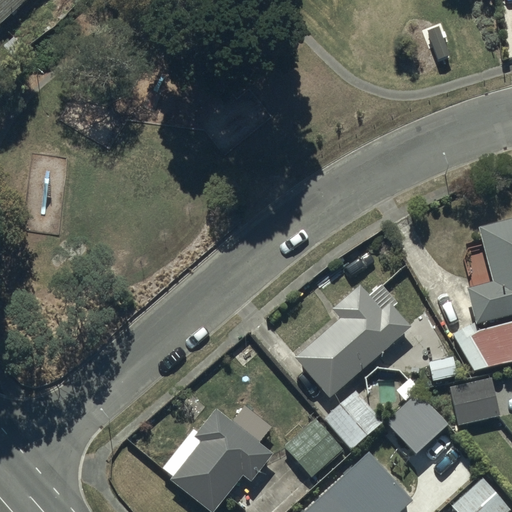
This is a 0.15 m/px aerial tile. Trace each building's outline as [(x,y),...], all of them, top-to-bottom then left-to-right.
[(0,0),(0,26),(28,0),(0,0)] [(511,311),(511,222),(479,231),(492,285),(465,292),(473,326),(451,338),(473,373),(511,363),(511,330),(508,313),(511,311)] [(293,361),(328,401),(409,331),(388,306),(381,313),(360,289),(331,313),(339,322),(293,361)] [(427,363),(431,383),(456,378),(453,358),(427,363)] [(489,380),(447,389),(456,428),(497,419),(489,380)] [(354,392),(322,419),(350,452),(382,426),(354,392)] [(449,430),(419,397),(388,425),(419,458),(449,430)] [(270,457),(214,414),(196,437),(191,433),(161,472),(172,480),(170,484),(206,511),(215,511),(241,480),(248,485),(270,457)] [(313,420),(283,449),(312,479),(342,451),(313,420)] [(403,511),(411,505),(367,457),(307,511),(403,511)] [(449,509),(451,511),(507,511),(509,511),(481,480),(449,509)]
